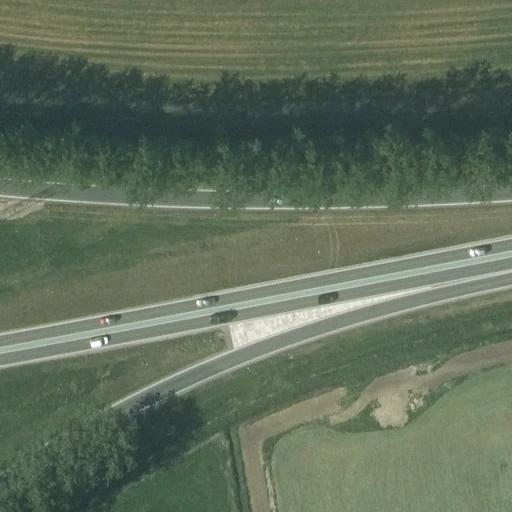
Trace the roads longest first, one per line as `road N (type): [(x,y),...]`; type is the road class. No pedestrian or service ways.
road 1 (trunk): [(0,487),(117,413),(248,353),(405,302),(511,279)]
road 2 (trunk): [(0,350),(511,254)]
road 3 (trunk): [(511,192),(258,200),(0,188)]
